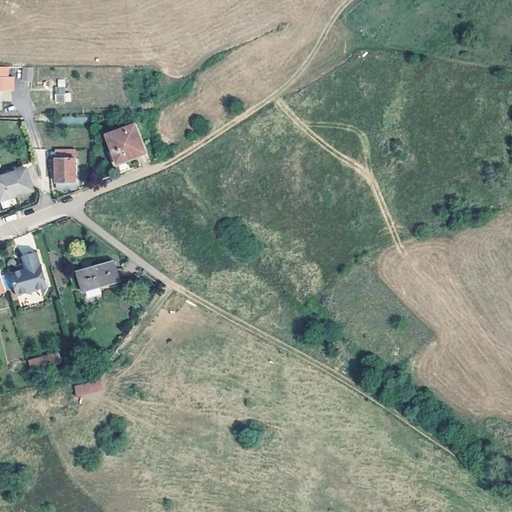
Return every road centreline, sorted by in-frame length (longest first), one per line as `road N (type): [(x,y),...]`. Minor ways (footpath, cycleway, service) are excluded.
road 1 (track): [(511,491),(407,416),(169,283)]
road 2 (residential): [(67,206),(169,283)]
